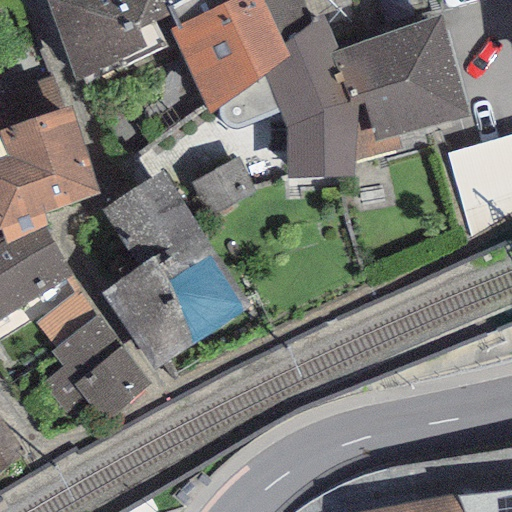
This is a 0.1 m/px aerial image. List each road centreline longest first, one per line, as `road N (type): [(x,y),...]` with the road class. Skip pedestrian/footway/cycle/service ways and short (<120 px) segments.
road 1 (tertiary): [(241,511),(327,452),(511,408)]
road 2 (residential): [(324,511),(394,487),(511,476)]
